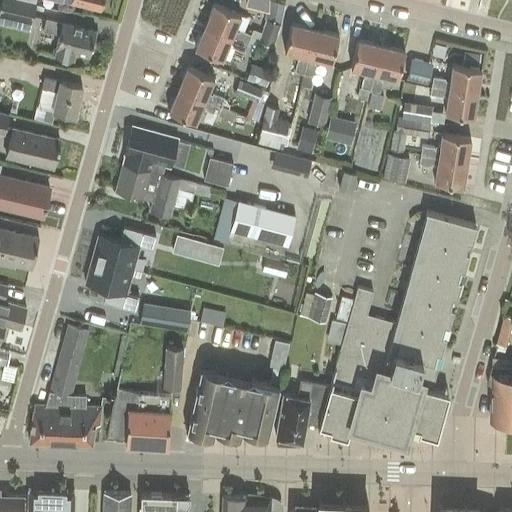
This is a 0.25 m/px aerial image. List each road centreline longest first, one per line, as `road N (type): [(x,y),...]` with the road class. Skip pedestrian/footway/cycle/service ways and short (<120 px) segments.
road 1 (residential): [(7,458),(138,0)]
road 2 (secondary): [(447,472),(7,458)]
road 3 (residential): [(447,472),(511,228)]
road 4 (residential): [(511,37),(358,0)]
